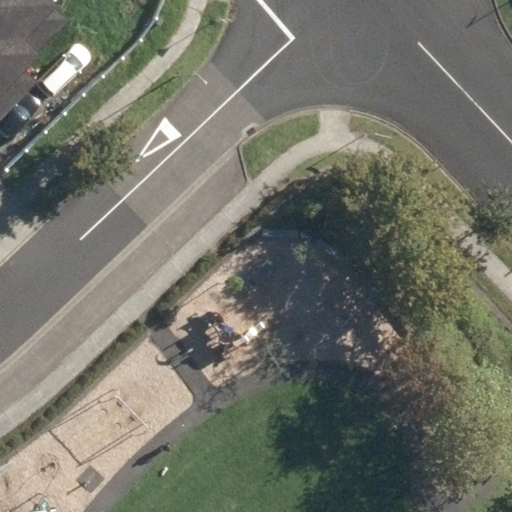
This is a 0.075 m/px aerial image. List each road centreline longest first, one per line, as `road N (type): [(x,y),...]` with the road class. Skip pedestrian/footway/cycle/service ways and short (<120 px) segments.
road 1 (residential): [(0,283),(202,121),(330,0)]
road 2 (residential): [(511,144),(378,0)]
